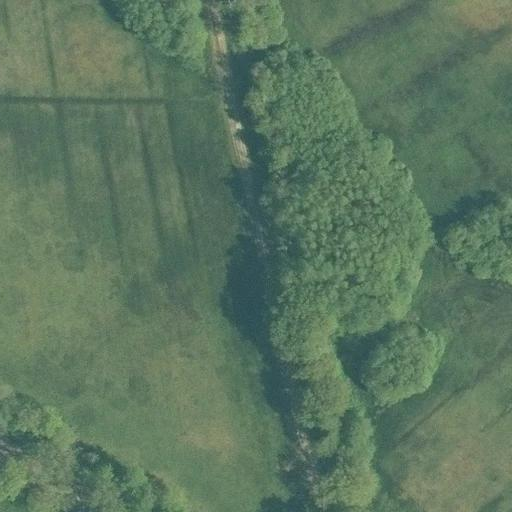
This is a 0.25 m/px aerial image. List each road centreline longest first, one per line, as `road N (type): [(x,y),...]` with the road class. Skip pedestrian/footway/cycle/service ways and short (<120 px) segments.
road 1 (track): [(315,511),(213,0)]
road 2 (track): [(0,449),(106,511)]
